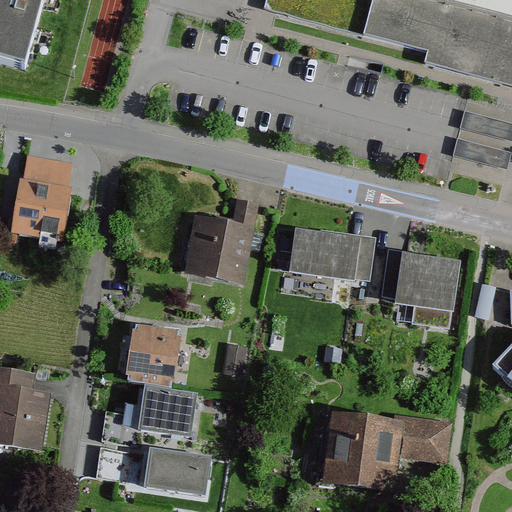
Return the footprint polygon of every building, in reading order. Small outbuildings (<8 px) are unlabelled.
[(0,0),(0,63),(27,71),(46,0),(0,0)] [(511,0),(266,0),(262,18),(511,85),(511,0)] [(506,165),(511,139),(511,118),(464,107),(453,152),(506,165)] [(56,172),(24,167),(14,236),(63,243),(70,191),(54,189),(56,172)] [(197,218),(185,276),(242,288),(260,208),(236,203),(231,225),(197,218)] [(370,286),(375,239),(295,230),(290,278),(370,286)] [(462,265),(402,256),(394,309),(414,312),(412,326),(451,332),(462,265)] [(479,312),(490,314),(495,283),(484,281),(479,312)] [(511,352),(496,369),(511,394),(511,295),(511,310),(511,352)] [(172,387),(181,331),(133,324),(125,381),(172,387)] [(32,376),(0,373),(0,443),(44,448),(49,394),(31,392),(32,376)] [(197,394),(145,386),(138,429),(191,437),(197,394)] [(442,459),(446,430),(335,415),(325,484),(397,494),(403,453),(442,459)] [(210,457),(150,448),(144,487),(205,496),(210,457)]
